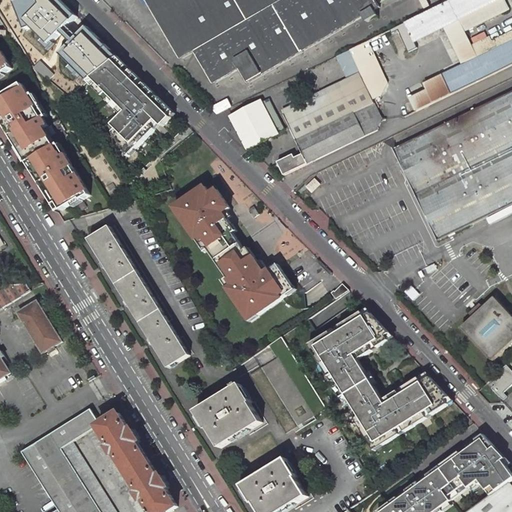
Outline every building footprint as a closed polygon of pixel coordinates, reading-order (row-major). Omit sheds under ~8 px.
[(21,0),(22,1),(15,2),(28,31),(34,29),(51,48),(80,19),(60,0),(21,0)] [(146,0),(165,32),(179,23),(214,84),(240,70),(249,84),(364,19),(368,25),(378,19),(374,13),(379,10),(373,0),(146,0)] [(461,0),(390,34),(392,38),(398,35),(408,56),(417,52),(414,45),(426,39),(443,30),(457,23),(463,36),(509,13),(503,1),(504,0),(461,0)] [(476,65),(470,50),(463,36),(457,23),(443,30),(463,71),(476,65)] [(119,57),(86,28),(62,54),(89,81),(94,77),(119,57)] [(414,116),(511,69),(511,36),(491,46),(489,42),(470,50),(476,65),(463,71),(424,89),(427,96),(409,104),(414,116)] [(349,49),(363,80),(372,100),(381,96),(387,84),(366,41),(349,49)] [(0,74),(1,74),(2,77),(11,72),(0,53),(0,74)] [(119,57),(94,77),(99,83),(95,87),(104,96),(108,92),(116,101),(112,105),(124,116),(114,125),(118,129),(114,133),(125,151),(131,146),(136,150),(156,129),(152,126),(157,121),(161,124),(163,127),(172,118),(169,115),(173,111),(119,57)] [(99,83),(94,77),(89,81),(95,87),(99,83)] [(284,117),(303,156),(295,160),(293,156),(276,164),(283,177),(365,139),(354,115),(375,106),(372,100),(363,80),(284,117)] [(3,99),(0,100),(0,122),(0,123),(2,122),(11,135),(9,136),(37,179),(39,178),(47,189),(45,191),(55,205),(58,202),(63,209),(73,202),(72,201),(81,195),(83,199),(91,193),(65,154),(62,156),(44,130),(48,128),(21,87),(7,96),(10,99),(5,102),(3,99)] [(104,96),(112,105),(116,101),(108,92),(104,96)] [(92,103),(84,95),(82,98),(90,105),(92,103)] [(511,96),(395,151),(438,243),(511,208),(511,96)] [(225,103),(211,109),(214,115),(215,117),(228,111),(225,103)] [(234,119),(249,152),(278,138),(272,126),(279,122),(272,106),(264,110),(262,106),(234,119)] [(375,106),(354,115),(365,139),(378,133),(383,124),(376,106),(375,106)] [(152,126),(156,129),(161,124),(157,121),(152,126)] [(272,126),(278,138),(285,134),(279,122),(272,126)] [(129,157),(136,150),(131,146),(125,151),(129,157)] [(136,172),(132,168),(127,173),(132,177),(136,172)] [(144,168),(138,174),(140,177),(146,170),(144,168)] [(310,195),(318,187),(313,181),(305,190),(310,195)] [(216,190),(211,183),(205,187),(210,195),(216,190)] [(182,207),(176,212),(196,241),(199,239),(207,250),(215,262),(227,278),(233,286),(228,290),(248,318),(256,313),(258,316),(287,295),(285,292),(293,287),(277,265),(265,273),(253,257),(250,259),(244,251),(233,234),(228,228),(231,225),(223,214),(230,209),(216,190),(210,195),(205,187),(181,204),(182,207)] [(58,202),(55,205),(59,212),(63,209),(58,202)] [(180,203),(173,208),(176,212),(182,207),(181,204),(180,203)] [(253,207),(248,210),(253,218),(258,215),(253,207)] [(111,229),(90,243),(170,372),(191,359),(111,229)] [(195,242),(203,253),(207,250),(199,239),(196,241),(195,242)] [(247,249),(244,251),(250,259),(253,257),(247,249)] [(228,290),(233,286),(227,278),(222,282),(227,290),(228,290)] [(0,310),(29,293),(22,283),(0,284),(0,310)] [(460,327),(491,360),(511,339),(511,316),(493,297),(460,327)] [(36,303),(18,314),(43,356),(62,344),(36,303)] [(446,400),(450,398),(431,378),(423,383),(420,378),(403,388),(406,393),(402,396),(399,391),(384,400),(375,386),(368,374),(359,360),(373,351),(370,346),(375,343),(378,348),(389,341),(386,336),(390,334),(371,313),(366,317),(363,312),(340,327),(343,331),(338,334),(335,330),(318,340),(321,345),(313,350),(329,377),(334,374),(337,379),(342,387),(352,404),(357,411),(361,417),(356,420),(372,446),(381,441),(384,446),(401,435),(398,431),(403,428),(406,432),(428,418),(425,414),(430,411),(433,415),(449,405),(446,400)] [(279,359),(251,376),(287,435),(326,411),(281,340),(271,347),(279,359)] [(310,345),(313,350),(321,345),(318,340),(310,345)] [(0,384),(5,382),(2,378),(9,373),(0,359),(0,384)] [(500,396),(504,400),(507,397),(504,393),(511,384),(511,370),(507,365),(491,380),(496,385),(492,388),(500,396)] [(371,372),(368,374),(375,386),(379,384),(371,372)] [(427,373),(420,378),(423,383),(431,378),(427,373)] [(334,374),(329,377),(333,382),(337,379),(334,374)] [(196,412),(207,431),(209,430),(221,450),(262,424),(250,405),(252,404),(240,386),(196,412)] [(348,407),(352,404),(342,387),(337,390),(348,407)] [(100,511),(64,450),(75,443),(89,435),(99,428),(100,428),(102,426),(92,411),(24,453),(59,510),(56,511),(100,511)] [(353,414),(356,420),(361,417),(357,411),(353,414)] [(118,457),(141,496),(140,497),(144,504),(146,503),(151,511),(176,511),(180,510),(169,493),(172,491),(164,478),(162,480),(140,444),(142,443),(135,431),(132,433),(121,414),(112,420),(114,423),(110,426),(108,422),(102,426),(100,428),(113,449),(111,450),(116,458),(118,457)] [(472,426),(424,459),(457,507),(496,480),(511,469),(472,426)] [(141,496),(118,457),(116,458),(111,450),(113,449),(100,428),(99,428),(89,435),(136,511),(151,511),(146,503),(144,504),(140,497),(141,496)] [(381,441),(372,446),(375,451),(384,446),(381,441)] [(64,450),(100,511),(116,511),(75,443),(64,450)] [(286,459),(242,487),(254,505),(256,504),(260,511),(286,511),(308,498),(296,478),(297,477),(286,459)] [(350,511),(449,511),(457,507),(424,459),(350,510),(350,511)] [(511,511),(511,488),(509,485),(471,511),(511,511)]
